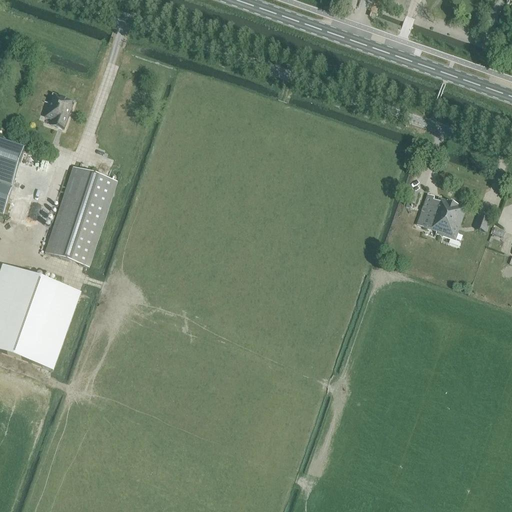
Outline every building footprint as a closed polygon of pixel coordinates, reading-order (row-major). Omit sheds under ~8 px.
[(52,123),(51,128),(63,132),(73,104),(52,97),(44,120),(52,123)] [(0,214),(4,215),(25,150),(5,144),(0,141),(0,214)] [(73,169),(45,255),(46,255),(50,256),(86,268),(89,269),(90,267),(118,183),(117,183),(73,169)] [(410,191),(409,191),(405,202),(415,206),(419,195),(410,191)] [(428,222),(426,229),(437,233),(437,235),(456,241),(467,209),(428,196),(420,220),(428,222)] [(487,220),(478,217),(474,229),(483,232),(487,220)] [(0,353),(53,372),(80,294),(5,267),(0,281),(0,353)]
